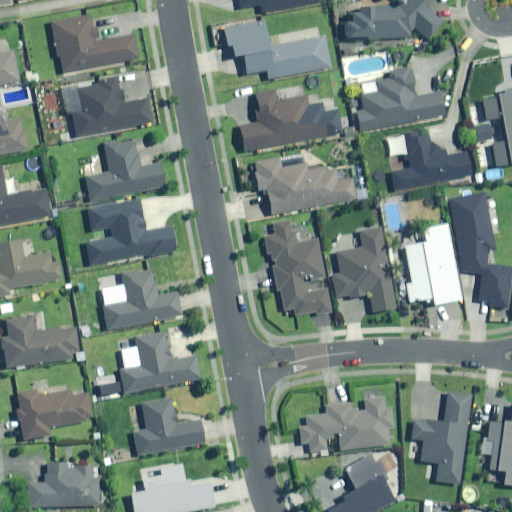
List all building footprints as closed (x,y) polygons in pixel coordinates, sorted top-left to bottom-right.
[(238,0),(240,9),(260,6),(261,13),(324,2),(323,0),(238,0)] [(410,39),(410,35),(415,31),(429,43),(445,23),(422,4),(424,0),(402,0),(397,7),(355,9),(355,15),(348,15),(349,24),(341,24),(341,39),(349,38),(369,38),(369,40),(410,39)] [(96,27),(91,28),(89,16),(52,23),(55,37),(52,37),(56,58),(59,57),(62,74),(139,59),(134,34),(94,42),(93,38),(99,37),(96,27)] [(270,47),(266,21),(226,28),(231,59),(243,57),(246,74),(266,71),(267,79),(330,68),(325,37),(270,47)] [(0,54),(0,85),(19,82),(13,52),(0,54)] [(416,97),(411,68),(391,71),(392,79),(376,81),(378,93),(361,95),(363,111),(357,112),(360,131),(445,118),(441,92),(416,97)] [(95,81),(96,86),(74,90),(78,111),(71,112),(77,139),(157,123),(152,98),(125,103),(122,90),(119,90),(118,82),(116,77),(95,81)] [(277,102),(275,91),(256,95),(258,109),(254,110),(257,123),(240,126),(244,152),(328,137),(324,111),(319,112),(316,101),(308,102),(307,96),(277,102)] [(511,91),(482,97),(486,121),(491,120),(495,141),(491,141),(496,167),(511,164),(511,91)] [(0,154),(27,150),(21,119),(0,122),(0,154)] [(426,131),(401,136),(386,139),(390,157),(405,154),(408,169),(390,173),(394,193),(472,177),(467,152),(447,156),(446,150),(428,142),(426,131)] [(139,168),(135,140),(104,145),(109,174),(86,178),(90,200),(166,187),(162,164),(139,168)] [(328,171),(327,166),(305,170),(302,153),(259,162),(253,163),(255,173),(253,174),(256,192),(261,191),(262,195),(266,195),(270,216),(358,198),(353,177),(338,180),(336,170),(328,171)] [(7,195),(2,168),(0,167),(0,226),(51,218),(45,188),(7,195)] [(462,274),(469,273),(480,275),(477,301),(489,302),(488,308),(507,310),(511,268),(511,267),(498,266),(485,193),(448,200),(462,274)] [(146,232),(141,201),(86,209),(90,230),(109,227),(111,239),(85,243),(89,264),(176,249),(172,227),(146,232)] [(275,263),(276,268),(271,269),(275,293),(280,292),(284,312),(293,310),(294,317),(315,313),(316,316),(331,313),(327,290),(304,294),(303,283),(324,280),(317,241),(294,245),(290,222),(273,225),(274,236),(264,237),(269,264),(275,263)] [(410,303),(425,300),(425,303),(433,302),(434,306),(462,300),(447,224),(423,229),(426,243),(405,247),(413,285),(407,286),(410,303)] [(336,299),(348,296),(349,300),(370,296),(373,313),(396,308),(380,228),(359,233),(362,249),(336,254),(340,274),(332,275),(336,299)] [(24,258),(20,241),(0,244),(0,297),(8,296),(7,290),(61,280),(58,264),(52,265),(50,253),(24,258)] [(157,295),(152,269),(121,275),(126,302),(103,307),(107,330),(181,317),(177,291),(157,295)] [(35,333),(32,318),(6,322),(8,337),(2,338),(7,369),(70,358),(69,352),(79,351),(75,326),(35,333)] [(170,362),(165,334),(135,339),(140,367),(120,370),(124,394),(199,381),(195,357),(170,362)] [(48,429),(86,422),(85,421),(90,420),(86,394),(70,397),(69,391),(37,397),(36,390),(17,393),(19,409),(15,410),(17,423),(20,422),(23,440),(25,440),(49,436),(48,429)] [(471,396),(447,394),(444,423),(413,419),(411,439),(422,441),(420,461),(438,463),(435,482),(460,485),(471,396)] [(386,408),(384,398),(364,400),(365,410),(350,412),(349,404),(326,407),(327,414),(306,416),(307,427),(299,428),(301,445),(309,444),(310,453),(330,451),(329,440),(338,439),(339,451),(390,445),(388,429),(394,428),(392,408),(386,408)] [(177,425),(171,399),(140,406),(145,431),(133,433),(138,456),(204,442),(200,421),(177,425)] [(511,424),(490,422),(488,439),(484,438),(481,454),(492,456),(490,470),(505,472),(504,485),(511,485),(511,424)] [(371,455),(348,467),(350,471),(346,473),(356,491),(341,499),(343,504),(326,511),(372,511),(394,500),(381,476),(385,474),(379,461),(375,463),(371,455)] [(141,470),(143,483),(132,485),(134,494),(131,495),(133,511),(181,511),(215,507),(211,483),(186,487),(182,464),(141,470)] [(106,491),(99,491),(98,468),(67,469),(67,465),(46,465),(47,484),(27,484),(28,507),(99,506),(99,504),(106,504),(106,491)]
